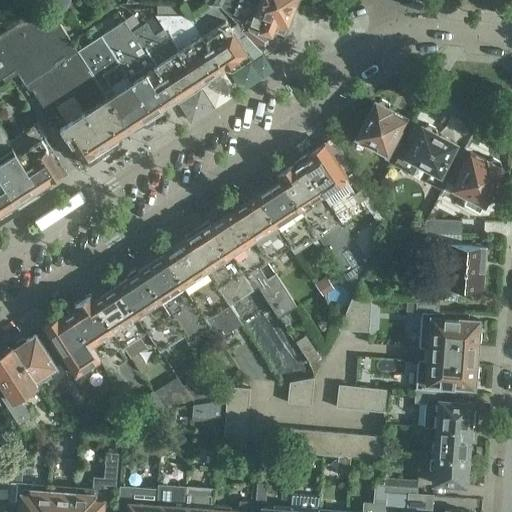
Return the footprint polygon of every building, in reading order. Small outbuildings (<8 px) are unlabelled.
[(296,9),(271,0),(222,0),(220,6),(237,23),(240,27),(242,23),(275,37),(277,32),(286,35),(296,9)] [(271,0),(296,9),(297,8),(294,7),(296,0),(271,0)] [(157,5),(157,14),(155,14),(164,27),(203,85),(210,80),(210,76),(223,68),(189,16),(181,6),(157,5)] [(206,6),(189,16),(223,68),(225,66),(227,70),(233,71),(251,59),(244,48),(246,47),(241,39),(247,35),(240,27),(237,23),(231,27),(225,19),(217,24),(206,6)] [(78,49),(57,16),(22,19),(0,32),(0,78),(16,68),(33,95),(36,94),(58,128),(60,126),(73,145),(70,147),(79,160),(85,161),(116,141),(117,137),(129,129),(78,49)] [(124,19),(101,35),(154,116),(163,110),(164,106),(177,98),(132,30),(124,19)] [(146,21),(132,30),(177,98),(188,90),(194,91),(203,85),(164,27),(155,33),(146,21)] [(240,27),(264,52),(271,48),(275,43),(275,37),(242,23),(240,27)] [(101,34),(78,49),(129,129),(142,120),(147,121),(154,116),(101,35),(101,34)] [(388,152),(384,158),(390,162),(400,144),(393,141),(395,138),(396,139),(402,128),(400,127),(405,117),(391,110),(392,108),(375,99),(356,136),(388,152)] [(36,122),(9,139),(17,153),(41,190),(64,175),(65,169),(57,155),(54,157),(42,138),(45,136),(36,122)] [(400,144),(390,162),(411,174),(418,162),(428,167),(422,179),(441,189),(446,179),(450,172),(442,168),(456,142),(421,124),(409,147),(401,143),(400,144)] [(0,177),(18,205),(41,190),(17,153),(9,139),(0,125),(0,177)] [(324,141),(301,156),(369,260),(384,224),(388,225),(391,219),(386,217),(353,167),(334,138),(326,144),(324,141)] [(446,179),(454,184),(452,186),(468,195),(464,202),(479,210),(502,166),(486,158),(485,160),(471,152),(466,161),(464,160),(458,170),(460,171),(459,174),(451,170),(450,172),(446,179)] [(277,172),(280,177),(319,236),(354,289),(369,260),(301,156),(277,172)] [(0,216),(18,205),(0,177),(0,216)] [(280,177),(257,192),(292,245),(290,246),(294,252),(319,236),(280,177)] [(257,192),(233,207),(268,261),(290,246),(292,245),(257,192)] [(233,207),(210,223),(253,289),(258,285),(279,316),(296,305),(275,272),(267,277),(259,266),(268,261),(233,207)] [(482,229),(482,218),(463,217),(463,228),(482,229)] [(420,230),(427,231),(461,232),(462,220),(435,218),(426,218),(420,230)] [(253,289),(210,223),(187,237),(230,304),(253,289)] [(461,232),(427,231),(426,245),(428,248),(432,248),(435,252),(435,261),(447,261),(445,286),(481,288),(484,244),(461,243),(461,232)] [(163,253),(213,329),(217,334),(240,319),(230,304),(187,237),(163,253)] [(163,253),(140,268),(183,335),(184,335),(190,343),(213,329),(163,253)] [(140,268),(117,283),(148,330),(161,350),(183,335),(140,268)] [(326,276),(315,283),(323,295),(334,288),(326,276)] [(117,283),(94,298),(125,345),(148,330),(117,283)] [(419,292),(419,293),(419,296),(418,296),(417,309),(422,309),(439,310),(439,298),(436,298),(436,297),(433,296),(433,292),(419,292)] [(91,293),(67,308),(92,345),(101,339),(111,354),(125,345),(94,298),(91,293)] [(354,296),(349,307),(358,307),(357,330),(369,331),(371,297),(354,296)] [(349,307),(338,329),(357,330),(358,307),(349,307)] [(67,308),(44,323),(68,360),(69,360),(74,368),(89,358),(84,350),(92,345),(67,308)] [(422,309),(419,347),(429,347),(477,350),(477,341),(480,340),(481,331),(478,330),(479,319),(463,318),(464,312),(439,310),(422,309)] [(14,347),(37,382),(38,384),(52,375),(49,370),(57,365),(36,332),(26,339),(22,338),(15,342),(16,345),(14,347)] [(319,356),(306,335),(296,341),(310,363),(319,356)] [(12,344),(0,352),(0,378),(8,391),(1,396),(24,431),(27,436),(40,429),(31,415),(18,395),(37,382),(14,347),(12,344)] [(418,359),(416,388),(445,390),(458,391),(458,386),(474,387),(475,376),(478,375),(478,367),(476,364),(476,356),(477,350),(429,347),(428,353),(428,359),(418,359)] [(149,369),(137,350),(130,355),(141,374),(149,369)] [(216,366),(207,372),(214,384),(224,378),(216,366)] [(65,367),(56,372),(61,379),(69,374),(65,367)] [(177,376),(154,390),(164,405),(193,398),(184,385),(184,384),(177,376)] [(193,377),(184,384),(184,385),(193,398),(209,396),(207,385),(200,387),(193,377)] [(314,377),(302,379),(299,403),(311,404),(314,377)] [(287,401),(299,403),(302,379),(289,381),(287,401)] [(351,385),(339,383),(336,406),(348,407),(351,385)] [(250,387),(227,385),(226,397),(249,399),(250,387)] [(363,386),(351,385),(348,407),(360,409),(363,386)] [(363,386),(360,409),(372,410),(375,387),(363,386)] [(112,387),(87,404),(97,418),(104,413),(107,417),(127,414),(131,409),(124,398),(121,400),(112,387)] [(387,388),(375,387),(372,410),(384,411),(387,388)] [(415,388),(415,390),(414,401),(426,402),(424,425),(471,428),(473,401),(444,399),(445,390),(416,388),(415,388)] [(134,393),(124,398),(131,409),(133,412),(164,405),(154,390),(138,399),(134,393)] [(249,399),(226,397),(225,409),(248,411),(249,399)] [(195,405),(194,416),(218,418),(219,406),(206,404),(195,405)] [(247,423),(248,411),(225,409),(224,421),(247,423)] [(247,423),(224,421),(223,433),(246,435),(247,423)] [(435,440),(434,454),(469,456),(471,428),(424,425),(424,436),(426,439),(435,440)] [(288,427),(276,426),(274,449),(286,450),(288,427)] [(300,428),(288,427),(286,450),(298,451),(300,428)] [(312,429),(300,428),(298,451),(298,452),(310,452),(312,429)] [(324,430),(312,429),(310,452),(322,453),(324,430)] [(336,431),(324,430),(322,453),(334,454),(336,431)] [(348,432),(336,431),(334,454),(346,455),(348,432)] [(360,433),(348,432),(346,455),(358,456),(360,433)] [(246,435),(223,433),(222,445),(245,447),(246,435)] [(372,434),(360,433),(358,456),(358,457),(370,457),(372,434)] [(384,435),(372,434),(370,457),(382,458),(384,435)] [(76,484),(74,511),(102,511),(104,494),(105,483),(116,484),(119,452),(106,451),(104,476),(94,475),(93,486),(76,484)] [(469,456),(434,454),(432,482),(466,484),(469,456)] [(48,511),(50,482),(21,480),(23,461),(13,460),(9,502),(19,503),(19,505),(17,505),(16,511),(48,511)] [(253,472),(242,471),(240,504),(250,505),(253,472)] [(156,499),(155,511),(183,511),(185,489),(186,489),(187,473),(177,472),(175,489),(169,488),(168,500),(156,499)] [(383,483),(383,490),(417,492),(417,479),(385,477),(385,483),(383,483)] [(50,482),(48,511),(74,511),(76,484),(50,482)] [(258,482),(256,500),(265,501),(267,483),(258,482)] [(383,490),(383,483),(376,482),(373,511),(384,511),(384,505),(385,490),(383,490)] [(117,511),(155,511),(156,499),(157,487),(119,484),(117,511)] [(185,489),(183,511),(211,511),(213,503),(214,494),(196,493),(195,490),(186,489),(185,489)] [(417,492),(385,490),(384,505),(407,507),(407,508),(432,509),(433,494),(417,493),(417,492)] [(213,503),(211,511),(239,511),(239,509),(230,508),(231,505),(213,503)]
